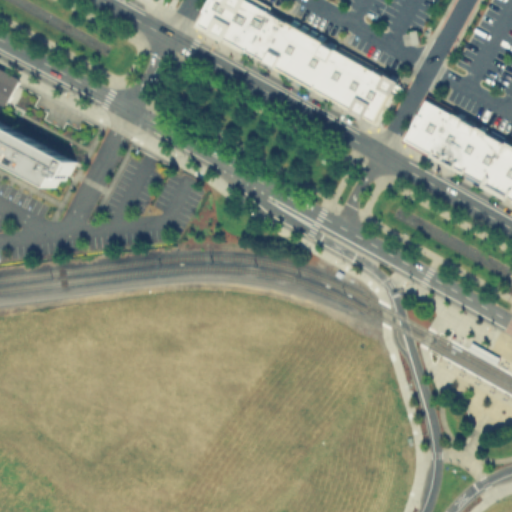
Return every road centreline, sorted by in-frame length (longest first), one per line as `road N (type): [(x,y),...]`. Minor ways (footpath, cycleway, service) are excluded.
road 1 (secondary): [(0,39),(511,322)]
road 2 (secondary): [(511,228),(100,0)]
road 3 (track): [(0,298),(226,278),(320,300),(390,331)]
road 4 (tertiary): [(238,170),(266,207),(387,283)]
